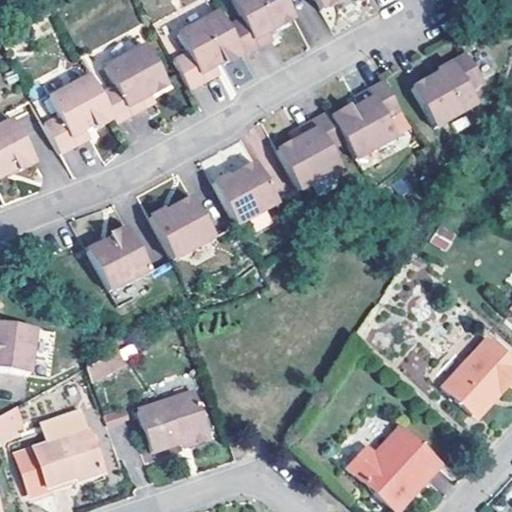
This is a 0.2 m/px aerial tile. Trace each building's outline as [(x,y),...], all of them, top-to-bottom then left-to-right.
[(241,0),(247,12),(230,21),(245,49),(247,52),(277,35),(272,26),(283,20),(297,13),(290,0),(241,0)] [(229,58),(245,49),(230,21),(223,10),(183,31),(191,47),(175,56),(191,85),(222,67),(218,61),(227,56),(229,58)] [(272,26),(277,35),(287,29),(283,20),(272,26)] [(143,94),(153,89),(170,80),(149,42),(107,64),(115,80),(100,88),(115,114),(118,120),(148,103),(143,94)] [(442,75),(423,87),(418,90),(441,129),(480,107),(470,90),(483,83),(467,55),(440,71),(442,75)] [(96,124),(115,114),(100,88),(92,71),(51,93),(60,111),(45,119),(61,148),(89,134),(85,126),(94,121),(96,124)] [(420,83),(423,87),(442,75),(440,71),(420,83)] [(357,107),(336,119),(349,142),(360,161),(400,137),(390,118),(406,110),(388,81),(361,96),(365,105),(357,109),(357,107)] [(143,94),(148,103),(158,98),(153,89),(143,94)] [(335,150),(349,142),(336,119),(332,112),(306,127),(310,135),(300,140),(281,151),(305,193),(345,169),(335,150)] [(20,166),(21,169),(38,160),(14,117),(0,124),(0,176),(10,171),(20,166)] [(296,132),(300,140),(310,135),(306,127),(296,132)] [(20,166),(10,171),(12,175),(21,169),(20,166)] [(262,166),(255,170),(234,180),(233,176),(217,184),(241,227),(283,206),(262,166)] [(253,166),(233,176),(234,180),(255,170),(253,166)] [(189,198),(168,210),(170,214),(191,203),(189,198)] [(196,200),(191,203),(170,214),(168,210),(152,219),(178,263),(218,240),(196,200)] [(440,225),(432,237),(445,246),(452,233),(440,225)] [(91,255),(113,293),(152,272),(129,229),(113,238),(115,243),(104,248),(91,255)] [(102,244),(104,248),(115,243),(113,238),(102,244)] [(0,377),(26,381),(33,335),(0,329),(0,377)] [(495,386),(500,391),(511,379),(511,355),(491,336),(445,385),(472,411),(495,386)] [(89,373),(95,389),(129,370),(121,355),(89,373)] [(495,386),(472,411),(477,416),(500,391),(495,386)] [(205,438),(189,393),(132,412),(146,452),(175,443),(177,448),(205,438)] [(104,415),(107,425),(130,418),(126,408),(104,415)] [(45,445),(84,432),(78,412),(38,425),(45,445)] [(0,424),(0,443),(22,436),(15,417),(0,424)] [(415,482),(421,482),(443,460),(403,422),(390,435),(383,428),(352,461),(398,506),(412,491),(408,487),(415,482)] [(70,480),(97,471),(84,432),(45,445),(31,449),(43,489),(70,480)] [(97,471),(70,480),(72,485),(99,476),(97,471)]
